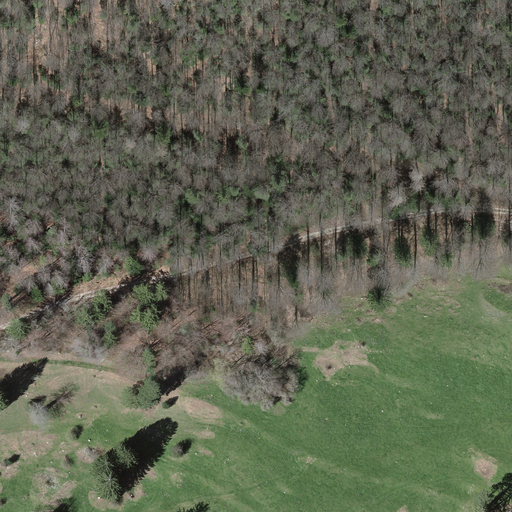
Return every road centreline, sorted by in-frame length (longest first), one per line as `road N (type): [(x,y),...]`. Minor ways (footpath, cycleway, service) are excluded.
road 1 (track): [(511,216),(290,243),(0,328)]
road 2 (track): [(511,197),(190,113),(0,88)]
